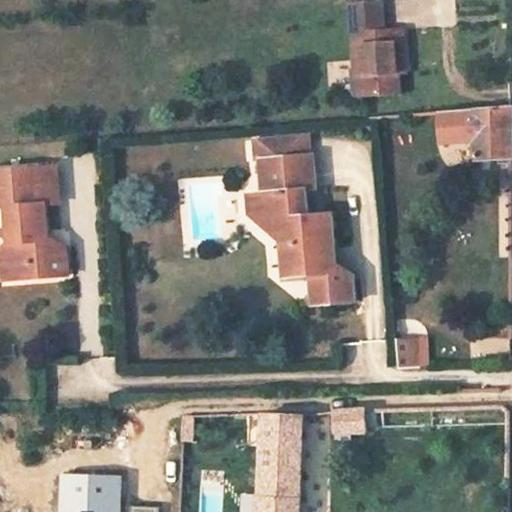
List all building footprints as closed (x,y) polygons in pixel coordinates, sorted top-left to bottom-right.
[(352,3),(357,69),(360,97),(402,94),(400,73),(400,62),(406,61),(404,29),(385,30),(383,1),(352,3)] [(511,106),(432,113),(434,129),(479,126),(480,160),(504,159),(503,163),(511,162),(511,106)] [(248,214),(280,242),(283,277),(308,277),(309,305),(352,302),(350,279),(336,267),(324,258),(323,246),(335,246),(333,213),(308,215),(306,189),(316,188),(314,154),(311,154),(310,134),(255,137),(257,158),(262,158),(263,191),(247,192),(248,214)] [(43,204),(58,203),(55,166),(0,170),(0,197),(8,197),(8,198),(10,225),(12,242),(2,247),(4,278),(68,274),(66,244),(47,245),(43,204)] [(8,197),(0,197),(0,221),(10,225),(8,198),(8,197)] [(324,258),(336,267),(335,246),(323,246),(324,258)] [(409,360),(430,360),(428,330),(408,330),(409,360)] [(507,407),(336,413),(337,432),(367,433),(367,428),(511,423),(511,412),(507,407)] [(263,462),(260,511),(300,511),(302,474),(295,474),(298,416),(266,414),(265,416),(263,462)] [(263,462),(265,416),(240,415),(238,461),(263,462)] [(298,416),(295,474),(302,474),(305,416),(298,416)] [(65,478),(63,511),(119,511),(114,511),(115,479),(65,478)]
